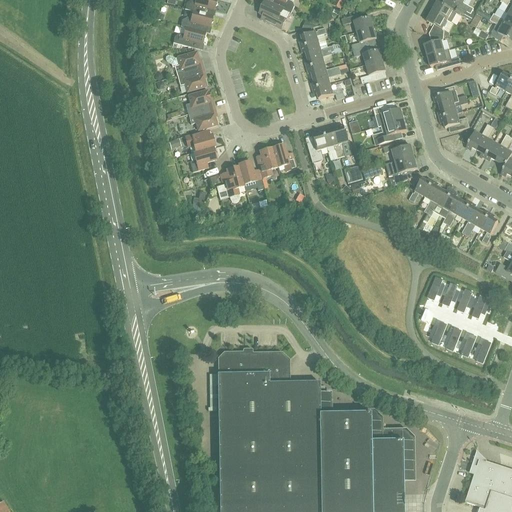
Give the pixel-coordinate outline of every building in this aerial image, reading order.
[(196,0),(196,2),(191,1),(186,4),(185,10),(193,12),(202,14),(203,11),(206,9),(214,11),(215,8),(217,6),(216,3),(216,0),(196,0)] [(288,0),(275,0),(276,0),(273,6),(289,13),(291,14),(295,7),(293,3),(288,1),(288,0)] [(345,1),(342,0),(337,0),(334,6),(340,9),(345,1)] [(449,0),(448,2),(467,13),(471,15),(474,10),(464,4),(466,0),(449,0)] [(511,5),(503,0),(502,0),(501,3),(511,9),(509,15),(511,17),(511,5)] [(289,13),(273,6),(265,2),(260,14),(264,16),(261,21),(281,31),(289,13)] [(438,3),(432,13),(448,21),(452,24),(457,15),(464,19),(467,13),(448,2),(445,7),(438,3)] [(193,12),(191,19),(187,18),(182,21),(180,28),(186,29),(198,32),(199,28),(201,26),(210,29),(210,25),(213,23),(212,21),(212,17),(202,14),(193,12)] [(448,21),(432,13),(427,22),(434,26),(429,35),(444,37),(449,37),(450,32),(444,32),(443,31),(448,21)] [(511,17),(509,15),(505,21),(494,15),(492,18),(511,29),(511,17)] [(357,34),(374,29),(371,18),(360,21),(358,16),(342,20),(343,26),(354,23),(357,34)] [(511,29),(492,18),(490,22),(501,28),(498,34),(511,42),(511,29)] [(476,34),(482,37),(485,31),(479,28),(476,34)] [(186,29),(184,36),(179,35),(175,38),(173,44),(190,49),(191,45),(194,43),(202,45),(203,41),(206,40),(204,37),(205,33),(198,32),(186,29)] [(303,43),(300,43),(301,49),(319,44),(317,37),(327,35),(325,29),(318,31),(318,33),(301,37),(303,43)] [(374,29),(357,34),(360,44),(352,46),(353,52),(367,48),(366,43),(377,39),(374,29)] [(444,37),(429,35),(432,44),(424,47),(427,57),(445,53),(444,52),(441,42),(443,41),(444,37)] [(319,44),(301,49),(303,54),(306,54),(307,58),(324,54),(325,58),(330,56),(328,48),(321,51),(319,44)] [(367,48),(353,52),(355,58),(363,56),(366,66),(383,62),(383,61),(385,61),(383,55),(381,55),(380,51),(369,54),(367,48)] [(449,51),(444,52),(445,53),(427,57),(430,68),(444,64),(445,69),(461,65),(459,58),(452,60),(449,51)] [(175,68),(177,77),(203,70),(200,60),(199,61),(197,53),(178,59),(175,59),(172,57),(169,57),(167,57),(166,58),(165,60),(166,62),(168,64),(171,66),(172,69),(175,68)] [(309,63),(306,64),(307,70),(325,65),(323,58),(325,58),(324,54),(307,58),(309,63)] [(383,62),(366,66),(369,77),(361,79),(362,85),(376,81),(375,75),(386,72),(383,62)] [(325,65),(307,70),(309,75),(312,74),(313,79),(330,75),(331,78),(336,77),(334,69),(326,71),(325,65)] [(206,80),(203,70),(177,77),(180,87),(185,86),(187,93),(206,88),(204,80),(206,80)] [(493,88),(490,93),(496,97),(500,89),(506,93),(511,81),(511,75),(510,74),(508,77),(504,74),(495,89),(493,88)] [(315,84),(312,85),(313,91),(331,86),(329,79),(331,78),(330,75),(313,79),(315,84)] [(331,86),(313,91),(315,96),(318,95),(319,100),(336,96),(336,97),(344,95),(342,89),(332,92),(331,86)] [(188,116),(214,109),(211,99),(210,99),(207,92),(188,97),(190,104),(185,106),(188,116)] [(463,106),(461,98),(453,100),(451,94),(434,98),(435,104),(438,103),(440,108),(457,104),(458,107),(463,106)] [(457,104),(440,108),(441,113),(438,114),(440,119),(457,115),(455,108),(458,107),(457,104)] [(385,126),(404,121),(401,110),(388,114),(386,106),(374,110),(372,110),(375,120),(380,122),(384,121),(385,126)] [(217,118),(214,109),(188,116),(191,126),(196,124),(198,132),(217,126),(215,119),(217,118)] [(457,115),(440,119),(441,125),(444,124),(446,129),(457,126),(459,132),(470,129),(467,119),(459,121),(457,115)] [(404,121),(385,126),(387,133),(373,136),(376,147),(396,141),(394,136),(407,132),(404,121)] [(488,125),(485,130),(492,134),(495,129),(488,125)] [(335,155),(343,153),(341,145),(348,143),(343,126),(337,127),(338,130),(333,132),(338,149),(334,150),(335,155)] [(338,149),(333,132),(328,133),(327,130),(322,132),(327,149),(327,151),(329,153),(334,152),(334,150),(338,149)] [(492,134),(485,130),(481,137),(475,133),(466,149),(471,152),(473,149),(477,152),(486,136),(489,138),(492,134)] [(327,149),(322,132),(316,133),(317,136),(312,138),(313,143),(307,145),(312,164),(323,161),(320,151),(327,149)] [(195,153),(213,149),(215,148),(212,136),(198,140),(196,134),(185,137),(188,148),(193,146),(195,153)] [(486,136),(477,152),(482,154),(480,157),(485,160),(494,144),(488,141),(489,138),(486,136)] [(494,144),(485,160),(490,163),(492,160),(496,162),(505,147),(508,149),(511,144),(504,140),(500,147),(494,144)] [(272,149),(277,169),(285,167),(286,173),(297,170),(294,158),(288,160),(284,146),(283,146),(281,145),(279,146),(277,148),(272,149)] [(395,163),(414,158),(411,147),(398,150),(397,145),(383,148),(385,154),(392,152),(395,163)] [(511,153),(507,151),(508,149),(505,147),(496,162),(501,165),(499,168),(504,170),(510,160),(511,156),(511,153)] [(213,149),(195,153),(193,154),(195,161),(190,163),(193,174),(204,170),(203,165),(217,161),(213,149)] [(277,169),(272,149),(266,151),(265,150),(262,150),(261,152),(260,152),(264,167),(258,168),(260,175),(261,180),(272,177),(270,171),(277,169)] [(414,158),(395,163),(399,175),(389,178),(392,188),(408,181),(406,173),(418,170),(414,158)] [(504,170),(501,175),(506,178),(508,176),(511,178),(511,160),(510,160),(504,170)] [(263,184),(261,180),(260,175),(254,176),(250,162),(238,166),(238,168),(244,186),(251,184),(253,189),(257,188),(258,192),(264,190),(263,184)] [(348,184),(362,180),(358,167),(344,171),(348,184)] [(220,201),(228,198),(230,198),(230,200),(231,202),(234,204),(236,204),(238,202),(239,200),(239,198),(239,195),(237,190),(245,187),(244,186),(238,168),(233,169),(231,168),(228,169),(227,171),(227,174),(230,181),(224,183),(225,186),(222,186),(216,188),(220,201)] [(326,177),(328,185),(335,183),(332,175),(326,177)] [(413,194),(409,201),(414,204),(419,195),(425,198),(434,182),(429,180),(427,183),(423,180),(414,195),(413,194)] [(434,182),(425,198),(431,202),(430,204),(433,206),(442,191),(437,188),(439,185),(434,182)] [(430,204),(427,208),(434,212),(434,213),(440,216),(444,209),(453,193),(448,190),(446,193),(442,191),(433,206),(430,204)] [(444,209),(440,216),(446,220),(446,219),(448,214),(452,216),(460,201),(456,199),(458,196),(453,193),(444,209)] [(448,214),(446,219),(453,223),(457,216),(463,220),(471,204),(467,201),(465,204),(460,201),(452,216),(448,214)] [(471,204),(463,220),(469,223),(467,225),(471,227),(479,212),(475,209),(476,207),(471,204)] [(427,208),(424,213),(428,215),(431,217),(434,213),(434,212),(427,208)] [(467,225),(465,230),(472,234),(475,227),(482,230),(490,215),(485,212),(484,214),(479,212),(471,227),(467,225)] [(420,228),(420,229),(424,232),(424,231),(431,219),(432,220),(433,218),(431,217),(428,215),(420,228)] [(490,215),(482,230),(487,234),(482,242),(487,245),(491,238),(490,238),(498,223),(494,220),(495,217),(490,215)] [(443,224),(441,228),(444,230),(447,226),(450,228),(453,223),(446,219),(446,220),(443,224)] [(465,230),(462,234),(466,236),(469,238),(472,234),(465,230)] [(511,265),(510,270),(501,265),(496,274),(511,282),(511,265)] [(436,279),(428,299),(434,302),(443,281),(436,279)] [(451,285),(443,305),(449,308),(458,288),(451,285)] [(466,291),(457,311),(464,314),(472,294),(466,291)] [(480,297),(472,317),(479,320),(487,300),(480,297)] [(440,323),(432,344),(439,347),(447,326),(440,323)] [(455,330),(447,350),(453,353),(462,332),(455,330)] [(470,336),(462,356),(468,359),(477,338),(470,336)] [(485,342),(476,362),(483,365),(491,345),(485,342)] [(224,354),(219,360),(219,375),(217,375),(218,384),(219,457),(219,511),(403,511),(403,483),(403,442),(371,443),(371,415),(320,415),(320,383),(289,384),(289,361),(282,354),(252,355),(252,351),(245,351),(244,351),(244,354),(224,354)] [(511,511),(511,470),(480,460),(477,468),(475,467),(473,472),(475,473),(466,503),(486,510),(486,511),(481,510),(480,511),(511,511)] [(0,511),(9,511),(4,503),(0,504),(0,511)]
